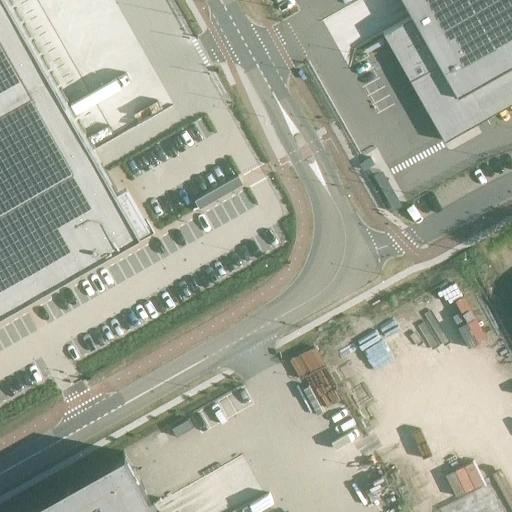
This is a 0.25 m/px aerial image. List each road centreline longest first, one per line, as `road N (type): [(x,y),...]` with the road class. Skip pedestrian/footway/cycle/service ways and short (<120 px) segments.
road 1 (unclassified): [(343,251),(338,273),(315,297),(0,475)]
road 2 (unknown): [(224,348),(324,511)]
road 3 (unclassified): [(511,186),(400,250),(343,251)]
road 4 (unclassified): [(220,0),(285,117)]
